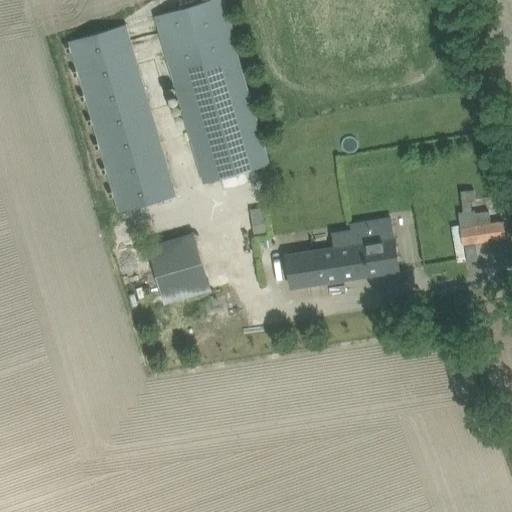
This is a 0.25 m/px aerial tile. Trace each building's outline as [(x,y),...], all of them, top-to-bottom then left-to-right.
[(207,0),(156,15),(205,183),(268,165),(220,0),(207,0)] [(70,40),(120,212),(175,196),(125,24),(70,40)] [(459,212),(463,244),(505,238),(503,221),(492,223),(490,210),(476,212),(475,209),(472,210),(471,201),(476,201),(475,189),(460,191),(463,211),(459,212)] [(338,247),(286,255),(288,267),(291,287),(400,270),(397,250),(395,238),(391,216),(349,223),(351,231),(335,233),(338,247)] [(150,243),(156,266),(196,257),(190,233),(150,243)] [(475,244),(464,245),(467,261),(477,259),(475,244)]
